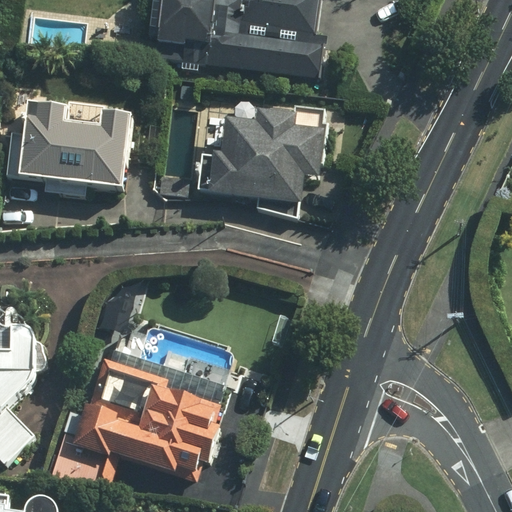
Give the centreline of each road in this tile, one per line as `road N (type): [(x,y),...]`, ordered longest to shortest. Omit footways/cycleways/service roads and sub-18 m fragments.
road 1 (secondary): [(356,374),(389,263),(511,12)]
road 2 (residential): [(356,374),(435,412),(496,511)]
road 3 (secondary): [(312,511),(356,374)]
